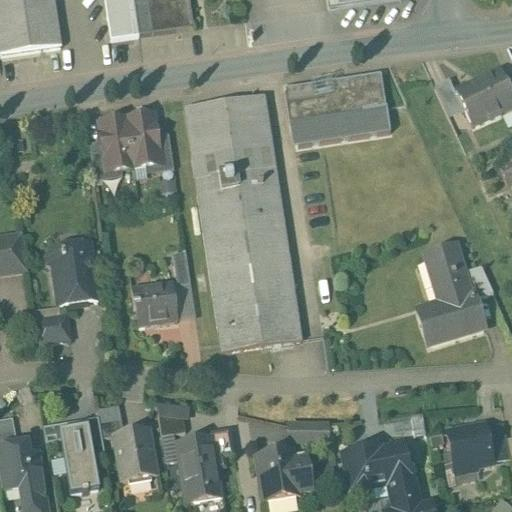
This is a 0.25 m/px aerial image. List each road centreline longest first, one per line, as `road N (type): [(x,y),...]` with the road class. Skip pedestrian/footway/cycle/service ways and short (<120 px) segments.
road 1 (residential): [(0,376),(142,375),(298,392),(511,376)]
road 2 (residential): [(449,39),(0,108)]
road 3 (unknown): [(270,67),(305,298)]
